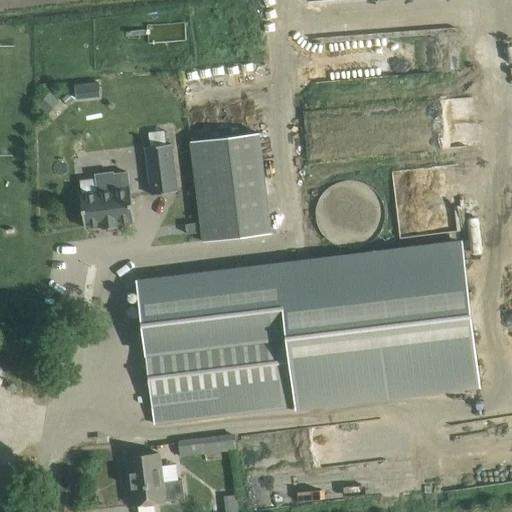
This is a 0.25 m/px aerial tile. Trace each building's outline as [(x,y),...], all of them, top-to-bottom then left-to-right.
[(404,0),(405,20),(456,17),(456,16),(471,15),(470,0),(404,0)] [(196,87),(214,85),(213,76),(258,72),(257,64),(194,70),(196,87)] [(75,98),(99,95),(97,80),(73,83),(75,98)] [(37,102),(46,112),(58,101),(49,91),(37,102)] [(189,137),(200,238),(269,230),(258,129),(189,137)] [(145,147),(151,194),(177,191),(171,144),(145,147)] [(114,172),(96,174),(98,192),(81,194),(85,228),(103,225),(103,228),(106,228),(106,229),(107,228),(106,228),(114,227),(115,227),(117,227),(117,224),(135,221),(131,188),(130,188),(128,172),(114,174),(114,172)] [(322,195),(317,204),(316,214),(317,224),(322,234),(329,241),(338,246),(348,249),(359,248),(368,244),(376,237),(382,228),(384,218),(384,208),(381,198),(375,190),(366,184),(357,181),(347,180),(337,182),(329,188),(322,195)] [(462,243),(137,283),(155,423),(480,384),(462,243)] [(178,437),(180,454),(235,450),(234,434),(178,437)] [(133,505),(153,502),(185,498),(182,479),(162,481),(159,453),(127,457),(133,505)]
